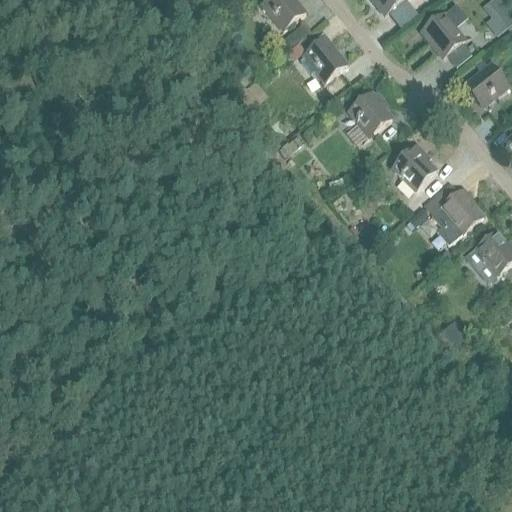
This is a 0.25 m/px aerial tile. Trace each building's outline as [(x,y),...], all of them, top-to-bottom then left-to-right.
[(292,0),(274,0),(270,4),(263,9),(285,35),(307,18),(292,0)] [(406,0),(370,0),(386,20),(408,2),(406,0)] [(495,25),(504,37),(511,30),(511,26),(505,17),(495,25)] [(445,19),(423,37),(444,63),(466,46),(445,19)] [(348,70),(327,43),(305,61),(306,62),(309,59),(319,71),(316,74),(326,87),(348,70)] [(489,72),(483,65),(476,70),(481,77),(489,72)] [(481,77),(466,90),(483,112),(499,99),(510,91),(492,69),(489,72),(481,77)] [(240,95),(249,87),(242,79),(233,87),(240,95)] [(254,87),(238,100),(251,116),(267,103),(254,87)] [(373,99),(357,111),(354,114),(361,122),(357,125),(370,142),(377,136),(393,124),(381,109),(385,106),(378,97),(374,100),(373,99)] [(288,159),(302,148),(297,141),(282,152),(288,159)] [(395,174),(417,196),(425,205),(449,181),(439,172),(436,175),(424,163),(427,159),(419,151),(415,154),(414,154),(401,168),(395,174)] [(463,195),(448,208),(433,221),(443,234),(452,226),(464,239),(485,221),(463,195)] [(424,213),(410,224),(416,232),(430,220),(424,213)] [(367,230),(359,239),(358,240),(360,242),(371,253),(380,243),(367,230)] [(511,253),(498,236),(476,254),(498,281),(511,268),(511,253)] [(444,258),(436,265),(441,271),(449,265),(444,258)] [(451,329),(440,338),(448,349),(459,340),(451,329)]
